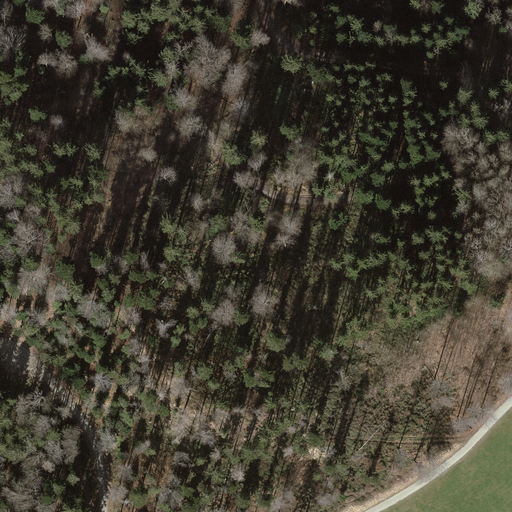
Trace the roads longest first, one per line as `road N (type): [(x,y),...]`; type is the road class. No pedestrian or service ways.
road 1 (track): [(511,145),(308,202),(244,177),(188,106)]
road 2 (track): [(511,66),(433,71),(339,58),(286,41),(263,0)]
road 3 (track): [(104,511),(88,426),(17,350),(0,346)]
road 4 (track): [(511,402),(472,443),(370,511)]
